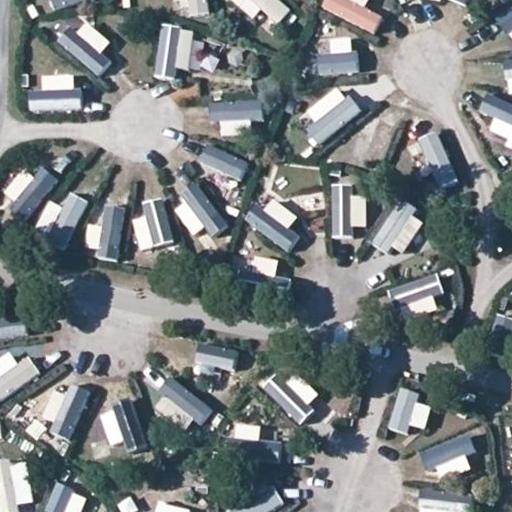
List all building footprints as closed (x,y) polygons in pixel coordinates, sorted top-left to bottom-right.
[(60,0),(64,8),(88,0),(60,0)] [(187,0),(189,24),(215,23),(213,0),(187,0)] [(289,25),(266,0),(231,0),(269,42),(289,25)] [(345,0),(387,29),(403,8),(391,0),(345,0)] [(435,0),(406,0),(410,16),(438,7),(435,0)] [(477,0),(448,0),(447,3),(475,10),(477,0)] [(511,26),(511,0),(502,0),(472,22),(490,44),(511,26)] [(121,63),(79,15),(59,32),(101,80),(121,63)] [(308,64),(363,56),(361,30),(305,36),(308,64)] [(171,100),(187,39),(162,32),(145,93),(171,100)] [(490,82),(511,79),(511,51),(487,54),(490,82)] [(89,84),(25,79),(23,105),(87,110),(89,84)] [(321,139),(365,105),(349,84),(304,116),(321,139)] [(475,121),(511,137),(511,107),(489,96),(475,121)] [(212,130),(275,132),(276,106),(213,104),(212,130)] [(382,177),(398,123),(373,115),(355,167),(382,177)] [(452,180),(437,126),(411,132),(424,186),(452,180)] [(192,163),(250,186),(260,162),(201,138),(192,163)] [(47,146),(3,192),(22,210),(66,165),(47,146)] [(237,231),(204,177),(182,190),(214,245),(237,231)] [(67,249),(98,194),(75,181),(44,236),(67,249)] [(301,208),(322,204),(320,190),(299,194),(301,208)] [(360,193),(334,191),(328,247),(356,249),(360,193)] [(117,267),(134,206),(109,199),(92,260),(117,267)] [(187,261),(171,200),(146,206),(161,267),(187,261)] [(252,224),(297,257),(313,237),(270,202),(252,224)] [(424,227),(403,211),(368,255),(391,272),(424,227)] [(231,285),(286,297),(292,272),(239,257),(231,285)] [(446,292),(438,267),(384,282),(393,309),(446,292)] [(49,312),(0,301),(0,328),(43,337),(49,312)] [(511,328),(499,325),(492,350),(511,356),(511,328)] [(180,362),(242,376),(248,351),(186,337),(180,362)] [(50,345),(0,371),(0,386),(6,398),(62,369),(50,345)] [(316,427),(334,408),(288,365),(269,384),(316,427)] [(427,384),(404,373),(378,431),(402,441),(427,384)] [(211,427),(171,378),(150,395),(190,444),(211,427)] [(63,451),(88,393),(64,383),(39,441),(63,451)] [(465,393),(464,400),(475,403),(477,396),(465,393)] [(145,466),(138,403),(112,406),(119,469),(145,466)] [(485,447),(475,423),(417,448),(427,472),(485,447)] [(289,465),(295,440),(234,425),(227,450),(289,465)] [(1,462),(5,511),(32,511),(27,459),(1,462)] [(183,511),(179,467),(153,469),(157,511),(183,511)] [(261,511),(286,503),(278,478),(218,500),(222,511),(261,511)] [(75,483),(55,511),(87,511),(97,498),(75,483)] [(433,485),(431,511),(442,511),(494,511),(496,491),(433,485)]
